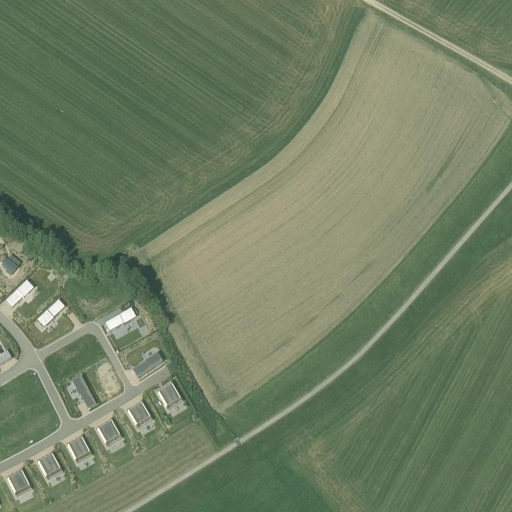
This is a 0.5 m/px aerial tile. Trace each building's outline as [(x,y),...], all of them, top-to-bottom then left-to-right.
[(6,258),(12,243),(6,241),(0,256),(6,258)] [(2,266),(1,268),(6,272),(5,274),(9,278),(11,276),(12,277),(17,270),(6,261),(5,263),(4,261),(1,265),(2,266)] [(26,284),(5,304),(11,310),(23,299),(23,300),(28,295),(32,290),(26,284)] [(116,284),(101,285),(102,306),(118,305),(116,284)] [(88,290),(73,290),(72,298),(88,298),(88,290)] [(37,322),(43,329),(48,324),(48,325),(54,320),(53,320),(64,309),(58,302),(37,322)] [(131,311),(104,326),(109,334),(123,326),(124,327),(136,320),(131,311)] [(0,367),(11,360),(7,353),(0,357),(0,356),(0,367)] [(121,392),(107,366),(98,371),(105,383),(112,396),(121,392)] [(95,406),(81,380),(72,385),(79,397),(86,410),(95,406)] [(172,387),(157,395),(166,409),(180,401),(172,387)] [(142,405),(128,414),(136,428),(150,419),(142,405)] [(111,423),(97,432),(105,446),(119,437),(111,423)] [(82,440),(67,448),(75,462),(89,455),(82,440)] [(52,457),(38,465),(45,479),(60,471),(52,457)] [(22,474),(7,481),(14,496),(29,488),(22,474)]
